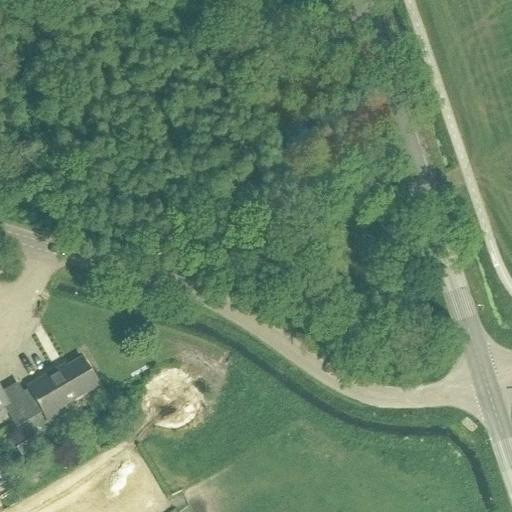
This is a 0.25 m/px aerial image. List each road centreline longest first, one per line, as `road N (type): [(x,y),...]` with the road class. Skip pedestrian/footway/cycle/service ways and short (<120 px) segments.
road 1 (tertiary): [(484,379),(438,398),(360,393),(232,310),(0,234)]
road 2 (primary): [(484,379),(357,0)]
